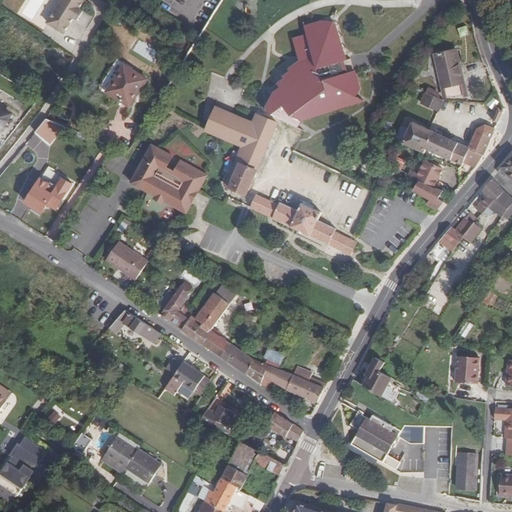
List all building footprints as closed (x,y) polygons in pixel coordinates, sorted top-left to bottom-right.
[(69,35),(89,0),(62,0),(49,23),(69,35)] [(352,104),(355,96),(360,87),(354,71),(344,74),(341,62),(347,60),(336,26),(329,23),(322,21),(322,18),(304,24),(307,34),(293,39),(300,64),(302,65),(299,68),(297,66),(290,72),(292,73),(285,79),(286,81),(280,86),(277,84),(271,89),(274,93),(266,110),(299,126),(302,119),(346,106),(347,105),(352,104)] [(434,55),(437,68),(444,97),(455,99),(467,95),(456,50),(444,52),(434,55)] [(82,59),(76,55),(74,59),(72,58),(66,66),(68,68),(66,71),(72,74),(82,59)] [(124,66),(106,93),(128,108),(146,81),(124,66)] [(179,68),(166,91),(172,93),(185,71),(179,68)] [(439,112),(444,101),(426,92),(421,104),(439,112)] [(0,108),(0,132),(11,114),(0,108)] [(242,147),(225,187),(246,196),(277,124),(256,115),(252,125),(216,109),(207,131),(242,147)] [(498,123),(503,110),(499,109),(493,121),(498,123)] [(299,126),(266,110),(265,111),(298,127),(299,126)] [(44,140),(57,123),(47,119),(37,130),(35,134),(44,140)] [(427,150),(436,133),(431,131),(413,122),(403,144),(425,154),(427,150)] [(50,144),(63,126),(57,123),(44,140),(50,144)] [(469,149),(483,156),(496,129),(486,124),(477,129),(469,148),(470,148),(469,149)] [(470,148),(469,148),(468,147),(462,145),(459,144),(436,133),(427,150),(461,165),(463,163),(469,149),(470,148)] [(200,194),(203,187),(209,177),(191,168),(184,168),(183,168),(179,170),(176,174),(168,170),(174,159),(153,148),(145,162),(145,163),(149,165),(142,180),(138,177),(132,187),(157,199),(157,202),(165,206),(167,204),(189,216),(194,205),(191,204),(197,192),(200,194)] [(483,156),(469,149),(463,163),(475,168),(483,156)] [(511,179),(511,157),(501,167),(510,177),(511,179)] [(430,186),(434,188),(442,170),(425,161),(420,175),(412,172),(409,176),(420,181),(430,186)] [(145,163),(138,177),(142,180),(149,165),(145,163)] [(184,168),(191,168),(182,163),(176,174),(179,170),(183,168),(184,168)] [(510,177),(501,167),(497,173),(504,182),(510,177)] [(59,186),(44,176),(37,185),(53,195),(59,186)] [(505,213),(511,203),(511,200),(505,194),(492,180),(482,191),(486,195),(475,208),(482,214),(484,212),(488,215),(492,210),(501,217),(505,213)] [(430,186),(420,181),(414,190),(431,199),(428,204),(439,210),(445,203),(437,198),(427,191),(430,186)] [(55,211),(66,191),(59,186),(53,195),(37,185),(26,203),(41,213),(46,206),(55,211)] [(441,192),(434,188),(430,186),(427,191),(437,198),(441,192)] [(194,205),(200,194),(197,192),(191,204),(194,205)] [(252,209),(351,256),(357,243),(335,232),(336,230),(317,221),(321,214),(301,204),(297,211),(280,203),(278,206),(258,196),(252,208),(252,209)] [(473,224),(474,222),(476,220),(467,213),(464,217),(465,218),(473,224)] [(463,236),(473,224),(465,218),(455,231),(451,227),(442,239),(455,248),(463,236)] [(473,224),(463,236),(471,243),(482,229),(474,222),(473,224)] [(508,245),(511,239),(511,236),(505,232),(500,239),(508,245)] [(455,248),(442,239),(438,243),(452,251),(455,248)] [(139,273),(144,277),(153,264),(122,246),(110,265),(135,280),(139,273)] [(445,263),(440,290),(455,292),(460,265),(445,263)] [(197,287),(203,278),(187,267),(181,276),(197,287)] [(214,272),(209,269),(203,279),(208,281),(214,272)] [(141,282),(144,277),(139,273),(135,280),(140,283),(141,282)] [(177,292),(186,298),(194,286),(186,281),(177,292)] [(477,292),(482,285),(475,281),(471,287),(477,292)] [(186,298),(179,293),(177,292),(173,297),(170,302),(161,315),(182,330),(190,318),(184,315),(187,311),(190,307),(186,304),(183,307),(181,306),(186,298)] [(192,315),(190,318),(182,330),(202,345),(221,357),(231,343),(211,330),(229,305),(214,293),(196,318),(193,316),(192,315)] [(437,320),(442,309),(435,306),(430,317),(437,320)] [(154,330),(125,310),(109,328),(116,335),(125,325),(147,339),(154,330)] [(344,345),(348,338),(332,329),(329,334),(328,337),(344,345)] [(246,375),(253,359),(231,343),(221,357),(246,375)] [(309,381),(311,377),(313,372),(298,366),(288,363),(292,356),(288,354),(282,367),(295,371),(293,375),(309,381)] [(380,397),(390,378),(379,372),(384,363),(375,358),(366,377),(368,377),(363,387),(380,397)] [(477,385),(477,359),(455,358),(454,384),(477,385)] [(261,384),(268,365),(253,359),(246,375),(261,384)] [(167,370),(175,376),(182,366),(174,360),(167,370)] [(194,391),(204,377),(184,363),(182,366),(175,376),(165,389),(175,395),(176,393),(183,383),(190,388),(194,391)] [(379,372),(390,378),(390,377),(380,372),(385,363),(384,363),(379,372)] [(309,381),(293,375),(281,369),(268,365),(261,384),(269,389),(272,381),(287,390),(302,396),(309,381)] [(368,377),(366,377),(363,375),(359,384),(363,387),(368,377)] [(204,377),(194,391),(202,396),(211,382),(204,377)] [(326,384),(311,377),(309,381),(325,387),(326,384)] [(325,387),(309,381),(302,396),(317,403),(325,387)] [(184,398),(190,388),(183,383),(176,393),(184,398)] [(0,395),(6,400),(11,393),(0,385),(0,395)] [(249,399),(244,396),(240,402),(245,405),(249,399)] [(303,430),(253,398),(249,404),(271,418),(266,425),(286,438),(287,436),(298,442),(303,430)] [(507,418),(505,436),(507,436),(507,438),(507,446),(506,453),(511,453),(511,404),(508,404),(507,407),(503,406),(502,418),(504,418),(507,418)] [(237,421),(229,418),(232,411),(219,405),(216,412),(209,408),(199,422),(229,435),(237,421)] [(49,418),(57,424),(63,416),(55,410),(49,418)] [(383,452),(387,454),(400,431),(372,415),(370,420),(362,415),(363,413),(359,410),(350,425),(360,430),(352,444),(379,460),(383,452)] [(85,453),(93,439),(82,434),(75,448),(85,453)] [(126,468),(138,449),(118,436),(105,456),(125,469),(126,468)] [(46,452),(23,437),(20,442),(18,440),(10,452),(12,453),(0,471),(23,487),(46,452)] [(222,478),(242,488),(254,462),(279,475),(279,476),(285,465),(241,441),(222,478)] [(138,449),(126,468),(149,484),(162,464),(138,449)] [(46,471),(52,475),(62,459),(51,452),(50,454),(55,457),(46,471)] [(383,452),(379,460),(381,461),(383,462),(387,454),(383,452)] [(474,490),(476,454),(459,453),(457,489),(474,490)] [(125,469),(105,456),(102,461),(122,474),(125,469)] [(502,493),(502,496),(510,497),(510,494),(511,494),(511,473),(497,472),(495,493),(502,493)] [(214,492),(210,490),(198,511),(225,511),(230,504),(242,510),(246,502),(253,505),(252,509),(258,511),(259,511),(264,504),(257,501),(240,492),(242,488),(222,478),(217,487),(214,492)] [(257,501),(264,504),(265,504),(268,498),(260,494),(257,501)] [(327,511),(297,503),(294,511),(327,511)] [(436,511),(402,504),(399,505),(388,503),(385,511),(436,511)]
